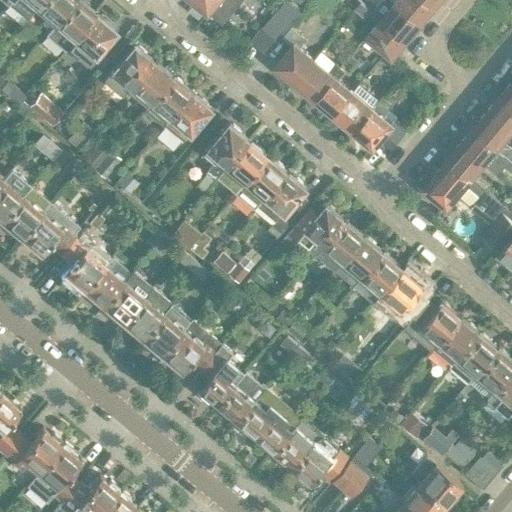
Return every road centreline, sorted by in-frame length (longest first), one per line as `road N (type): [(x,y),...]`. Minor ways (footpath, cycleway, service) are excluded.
road 1 (residential): [(0,311),(237,511)]
road 2 (residential): [(144,0),(376,198)]
road 3 (residential): [(376,198),(511,307)]
road 4 (residential): [(468,86),(376,198)]
road 5 (residential): [(468,86),(423,46),(462,0)]
